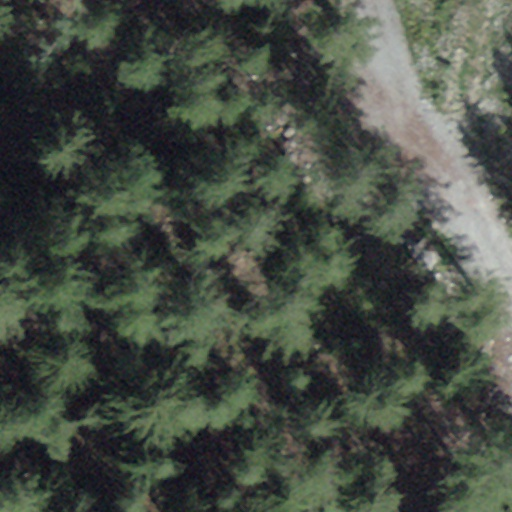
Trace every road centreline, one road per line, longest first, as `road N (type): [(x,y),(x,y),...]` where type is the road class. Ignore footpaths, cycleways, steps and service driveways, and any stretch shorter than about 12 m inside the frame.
road 1 (track): [(375,0),(430,162)]
road 2 (track): [(430,162),(482,0)]
